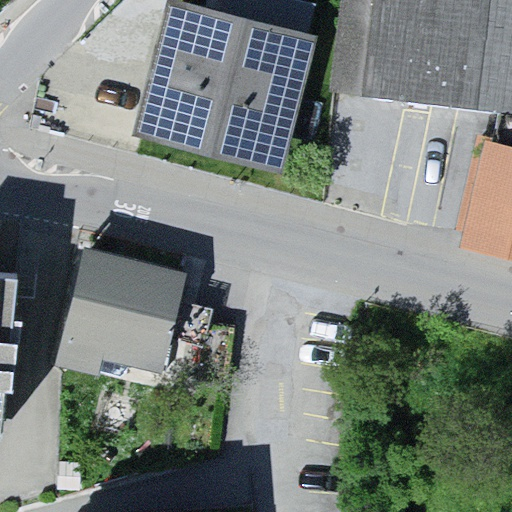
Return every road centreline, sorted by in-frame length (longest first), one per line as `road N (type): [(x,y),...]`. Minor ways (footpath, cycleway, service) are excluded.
road 1 (residential): [(0,176),(511,298)]
road 2 (unknown): [(85,193),(21,489)]
